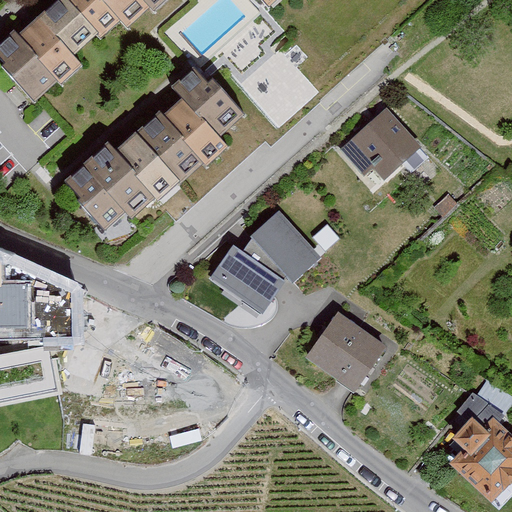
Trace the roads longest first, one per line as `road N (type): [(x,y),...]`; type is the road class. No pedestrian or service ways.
road 1 (unclassified): [(277,372),(223,437),(189,462),(131,476),(53,461),(0,469)]
road 2 (unclassified): [(0,231),(182,304),(277,372)]
road 3 (unclassified): [(277,372),(452,511)]
